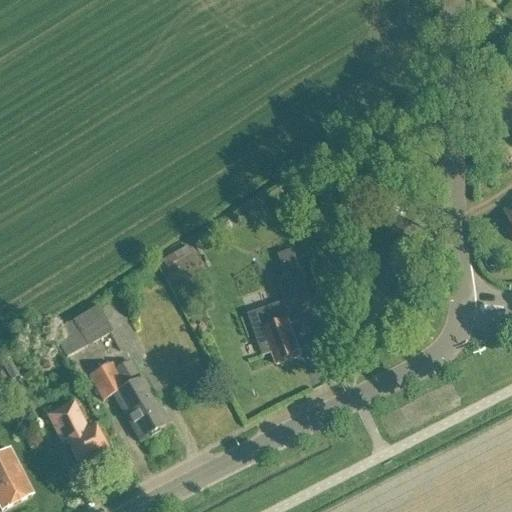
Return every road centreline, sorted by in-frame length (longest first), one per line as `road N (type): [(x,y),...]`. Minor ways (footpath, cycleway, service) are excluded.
road 1 (tertiary): [(138,511),(421,369),(451,343),(461,317)]
road 2 (tertiary): [(461,301),(452,0)]
